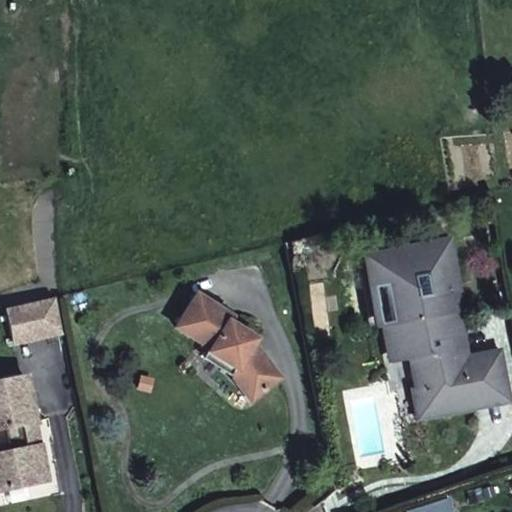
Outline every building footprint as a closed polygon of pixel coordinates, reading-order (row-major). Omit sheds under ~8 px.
[(449,232),(374,252),(379,278),(391,273),(401,312),(393,314),(403,354),(425,349),(433,378),(425,380),(433,410),(511,388),(511,377),(506,346),(474,354),(470,340),(461,341),(458,323),(464,315),(461,304),(467,302),(449,232)] [(240,305),(204,283),(183,315),(219,336),(216,341),(244,359),(248,361),(247,372),(263,392),(291,370),(269,342),(263,345),(257,337),(262,333),(260,331),(264,327),(236,311),(240,305)] [(458,323),(461,341),(470,340),(464,315),(458,323)] [(269,342),(262,333),(257,337),(263,345),(269,342)] [(240,367),(244,359),(216,341),(211,349),(240,367)] [(0,474),(0,475),(54,463),(48,434),(35,437),(28,407),(42,404),(33,360),(0,367),(0,474)] [(48,434),(42,404),(28,407),(35,437),(48,434)]
